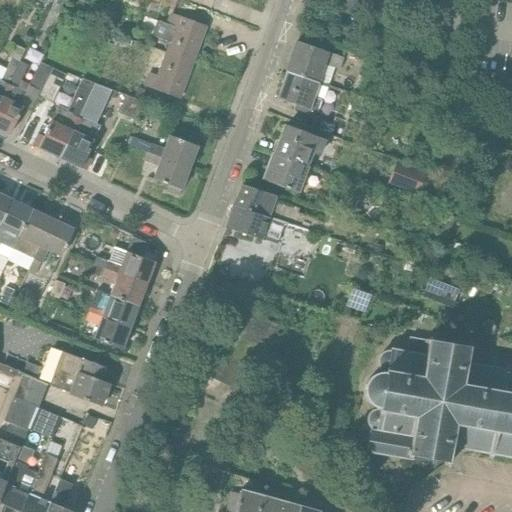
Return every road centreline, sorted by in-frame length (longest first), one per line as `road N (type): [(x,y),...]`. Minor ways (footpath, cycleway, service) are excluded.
road 1 (residential): [(94,511),(200,241)]
road 2 (residential): [(200,241),(289,0)]
road 3 (residential): [(200,241),(0,151)]
